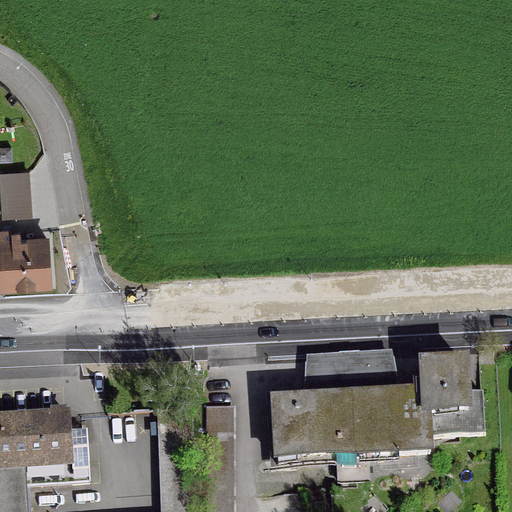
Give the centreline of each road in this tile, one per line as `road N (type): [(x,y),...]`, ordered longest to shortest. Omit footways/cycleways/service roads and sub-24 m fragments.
road 1 (primary): [(89,330),(511,309)]
road 2 (residential): [(0,68),(21,74),(46,99),(89,330)]
